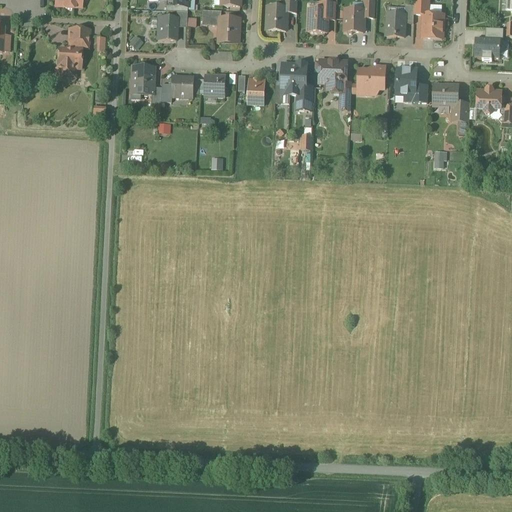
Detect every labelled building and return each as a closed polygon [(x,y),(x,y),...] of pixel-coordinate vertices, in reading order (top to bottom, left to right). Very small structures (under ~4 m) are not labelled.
[(54,0),(55,8),(64,9),(66,11),(72,11),(74,9),(80,9),(80,7),(82,6),(82,3),(81,1),(80,0),(54,0)] [(188,0),(176,0),(177,3),(165,3),(164,14),(176,14),(187,14),(188,0)] [(221,0),(221,8),(240,9),(240,0),(221,0)] [(297,0),(283,0),(283,10),(287,11),(286,15),(296,16),(297,0)] [(429,0),(422,0),(414,0),(414,8),(413,17),(423,17),(428,17),(429,0)] [(375,5),(364,5),(363,13),(364,13),(364,21),(374,21),(375,5)] [(336,6),(320,6),(320,13),(328,13),(327,22),(335,22),(336,6)] [(414,8),(405,8),(404,18),(405,18),(404,26),(413,27),(413,17),(414,8)] [(283,10),(268,10),(267,33),(286,34),(286,15),(287,11),(283,10)] [(320,13),(308,12),(307,35),(327,36),(327,22),(328,13),(320,13)] [(220,14),(203,13),(202,28),(219,29),(219,21),(220,21),(220,14)] [(363,13),(345,13),(344,34),(346,34),(348,36),(351,37),(353,35),(363,35),(363,29),(364,29),(364,23),(364,21),(364,13),(363,13)] [(187,14),(176,14),(176,21),(177,21),(176,30),(187,30),(187,14)] [(404,18),(387,17),(386,39),(404,40),(404,26),(405,18),(404,18)] [(428,17),(423,17),(422,41),(441,41),(442,32),(444,29),(444,23),(442,20),(442,17),(428,17)] [(176,21),(158,21),(157,42),(176,43),(176,30),(177,21),(176,21)] [(220,21),(219,21),(219,29),(218,45),(238,46),(239,22),(220,21)] [(88,32),(72,31),(71,47),(88,48),(88,32)] [(500,42),(475,41),(474,59),(482,59),(482,62),(491,62),(491,60),(499,60),(500,42)] [(71,50),(68,52),(65,52),(64,53),(62,53),(61,51),(57,51),(56,52),(55,56),(57,57),(56,62),(55,63),(55,67),(56,68),(56,70),(57,70),(56,82),(63,83),(67,83),(79,84),(80,69),(81,67),(82,65),(80,64),(81,60),(82,59),(82,56),(81,55),(81,50),(71,50)] [(346,65),(320,64),(319,86),(326,86),(325,94),(341,94),(342,94),(342,85),(342,84),(345,80),(346,65)] [(294,66),(283,66),(281,87),(305,88),(306,69),(294,68),(294,66)] [(152,70),(131,69),(130,95),(138,95),(138,97),(149,98),(151,98),(152,90),(151,90),(151,80),(152,80),(152,70)] [(385,70),(377,69),(376,74),(376,88),(384,88),(385,70)] [(416,72),(397,71),(396,100),(404,100),(403,105),(415,105),(416,87),(416,72)] [(376,74),(358,73),(358,88),(363,88),(363,97),(374,98),(375,87),(376,88),(376,74)] [(225,79),(205,78),(205,82),(205,97),(205,98),(217,98),(216,100),(224,100),(225,79)] [(265,81),(248,80),(247,100),(248,100),(264,101),(265,81)] [(193,82),(171,81),(171,87),(170,99),(171,99),(192,100),(193,82)] [(352,86),(342,85),(342,94),(341,94),(340,111),(351,111),(352,86)] [(171,87),(161,87),(161,90),(160,105),(171,105),(171,99),(170,99),(171,87)] [(428,88),(416,87),(415,105),(427,106),(428,88)] [(458,89),(434,88),(433,109),(453,110),(456,110),(457,106),(458,89)] [(161,90),(152,90),(151,98),(149,98),(149,106),(160,107),(160,105),(161,90)] [(488,90),(486,92),(486,93),(477,93),(477,112),(484,112),(484,115),(486,118),(490,118),(493,116),(493,112),(500,113),(500,106),(502,106),(504,104),(504,101),(502,99),(501,99),(501,94),(493,93),(493,92),(491,90),(488,90)] [(313,92),(301,92),(301,97),(297,97),(296,112),(312,113),(313,92)] [(456,110),(453,110),(452,124),(467,124),(468,106),(457,106),(456,110)] [(511,109),(504,109),(503,125),(511,125),(511,109)] [(500,113),(493,112),(493,116),(490,118),(493,121),(498,122),(502,118),(499,116),(500,113)]
